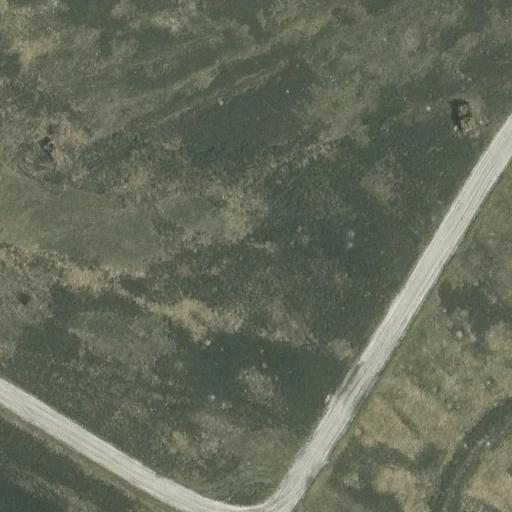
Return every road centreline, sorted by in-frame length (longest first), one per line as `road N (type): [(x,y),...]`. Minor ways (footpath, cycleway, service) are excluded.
road 1 (track): [(280,511),(511,141)]
road 2 (track): [(0,403),(172,511)]
